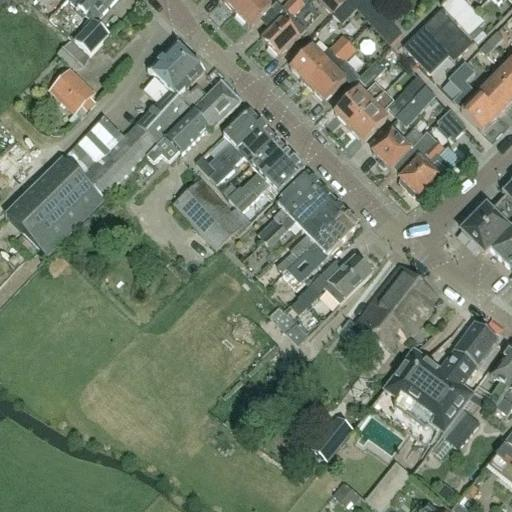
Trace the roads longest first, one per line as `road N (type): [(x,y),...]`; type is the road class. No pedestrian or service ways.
road 1 (unclassified): [(409,245),(159,0)]
road 2 (residential): [(409,245),(511,148)]
road 3 (unclassified): [(409,245),(511,326)]
